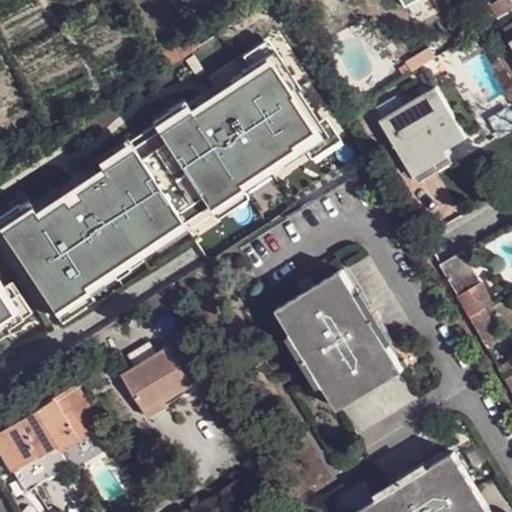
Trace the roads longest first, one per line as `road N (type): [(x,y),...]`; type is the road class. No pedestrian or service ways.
road 1 (residential): [(249,290),(360,218),(511,470)]
road 2 (residential): [(192,255),(0,379)]
